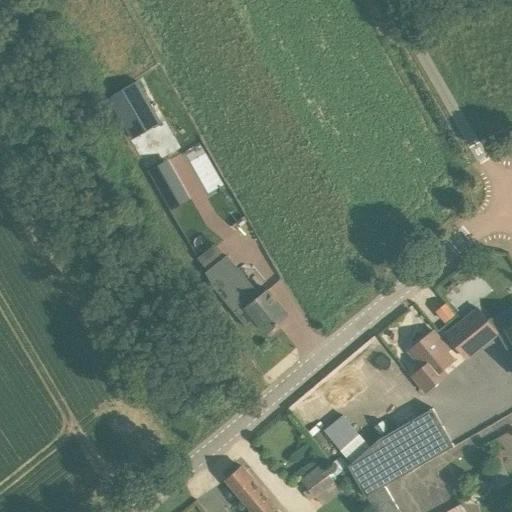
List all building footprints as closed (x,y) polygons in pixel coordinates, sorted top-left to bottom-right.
[(109,97),(133,139),(161,123),(137,82),(109,97)] [(511,151),(511,142),(511,140),(503,144),(508,154),(511,151)] [(193,159),(207,185),(222,177),(208,151),(193,159)] [(269,334),(290,316),(268,290),(257,299),(235,273),(225,282),(269,334)] [(447,322),(455,315),(446,304),(438,311),(447,322)] [(462,321),(484,347),(499,334),(478,308),(462,321)] [(462,321),(446,334),(467,359),(484,347),(462,321)] [(413,377),(427,393),(448,375),(444,370),(455,360),(440,342),(441,341),(434,332),(411,352),(417,360),(419,359),(426,367),(413,377)] [(366,497),(385,486),(455,447),(433,407),(381,439),(370,448),(344,415),(324,431),(351,464),(348,466),(366,497)] [(503,463),(489,470),(495,481),(509,474),(503,463)] [(321,465),(302,481),(307,488),(314,497),(315,498),(335,482),(321,465)] [(280,511),(242,466),(226,480),(253,511),(280,511)] [(375,511),(400,511),(385,486),(366,497),(375,511)] [(309,501),(314,497),(307,488),(303,492),(309,501)]
